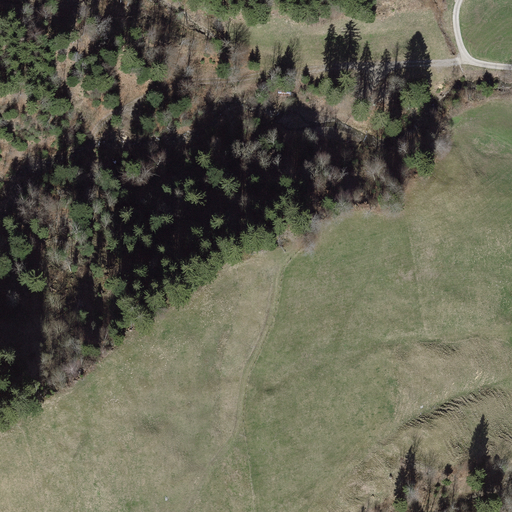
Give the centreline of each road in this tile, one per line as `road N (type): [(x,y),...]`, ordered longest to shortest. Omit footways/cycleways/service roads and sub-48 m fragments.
road 1 (track): [(466,62),(197,82),(113,116),(96,129),(95,161),(178,210),(187,224)]
road 2 (track): [(189,511),(239,423),(248,370),(294,235),(202,236),(187,224)]
